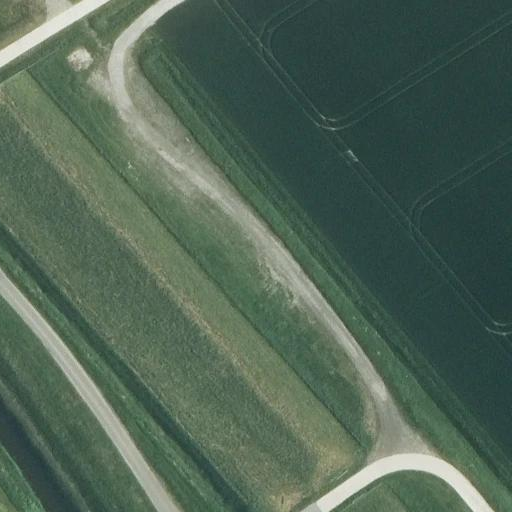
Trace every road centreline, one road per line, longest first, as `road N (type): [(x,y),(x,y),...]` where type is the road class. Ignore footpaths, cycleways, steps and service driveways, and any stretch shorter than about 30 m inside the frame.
road 1 (track): [(395,461),(384,398),(339,329),(237,211),(128,110),(113,56),(171,0)]
road 2 (unclassified): [(164,511),(63,360),(0,284)]
